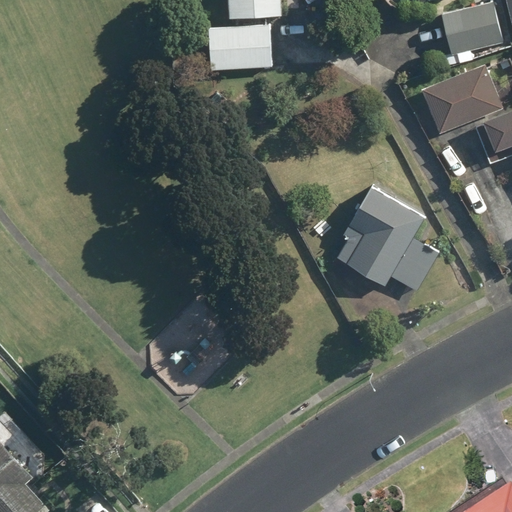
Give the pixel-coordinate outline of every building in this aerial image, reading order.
[(235,0),(235,8),(288,9),(288,0),(235,0)] [(502,0),(480,0),(442,10),(453,52),(511,37),(502,0)] [(280,19),(209,20),(210,67),(281,66),(280,19)] [(506,104),(489,61),(424,86),(441,130),(506,104)] [(511,108),(492,115),(493,120),(481,124),(493,160),(511,153),(511,108)] [(432,214),(380,181),(356,218),(371,228),(351,260),(389,284),(396,273),(421,288),(446,249),(420,233),(432,214)] [(40,473),(3,431),(0,433),(0,511),(48,511),(57,504),(34,478),(40,473)] [(511,511),(511,483),(473,511),(511,511)]
